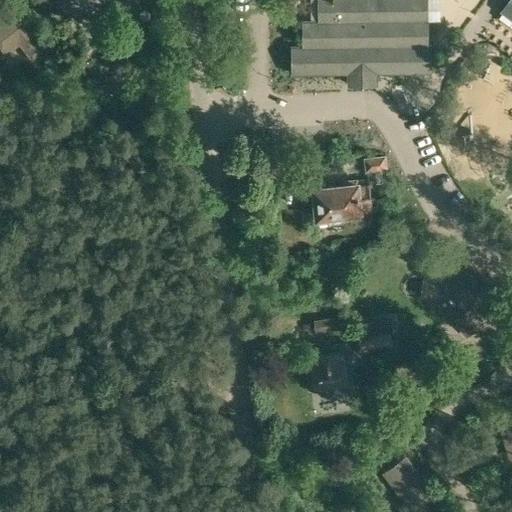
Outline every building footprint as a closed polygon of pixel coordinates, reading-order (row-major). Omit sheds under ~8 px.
[(54,0),(62,18),(90,8),(86,0),(54,0)] [(429,44),(428,0),(324,0),(325,18),(302,18),(302,43),(291,43),(291,73),(356,72),(356,78),(371,78),(370,72),(431,71),(431,45),(429,44)] [(511,0),(507,0),(500,10),(511,18),(511,0)] [(34,60),(46,51),(14,10),(0,20),(0,43),(7,52),(20,42),(34,60)] [(372,99),(371,80),(340,82),(341,100),(372,99)] [(386,168),(384,155),(365,157),(366,170),(386,168)] [(356,183),(356,185),(316,189),(318,215),(358,211),(358,212),(371,210),(369,182),(356,183)] [(485,320),(470,306),(453,322),(467,337),(485,320)] [(357,323),(359,335),(357,336),(360,351),(392,346),(391,333),(393,333),(392,320),(357,323)] [(313,367),(313,369),(309,371),(310,381),(314,382),(315,387),(348,384),(345,358),(341,358),(340,351),(314,354),(315,366),(313,367)] [(381,361),(365,362),(367,379),(372,378),(380,377),(382,377),(381,361)] [(510,458),(511,456),(511,407),(495,413),(510,458)] [(410,509),(434,493),(406,454),(384,471),(410,509)]
